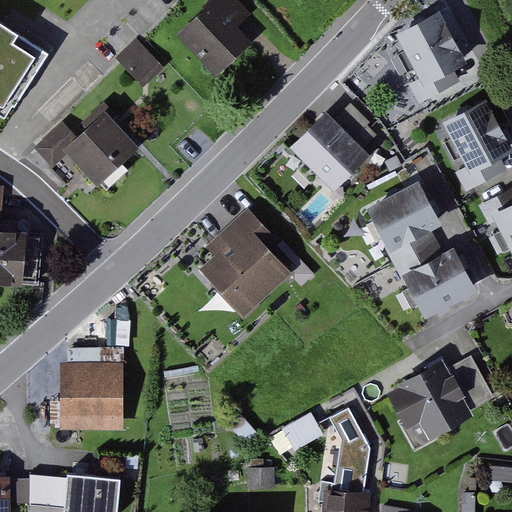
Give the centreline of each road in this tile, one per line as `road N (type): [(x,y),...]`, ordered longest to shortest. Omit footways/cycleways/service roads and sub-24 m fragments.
road 1 (residential): [(122,266),(392,0)]
road 2 (residential): [(0,376),(122,266)]
road 3 (residential): [(122,266),(0,166)]
road 4 (residential): [(454,0),(511,106)]
